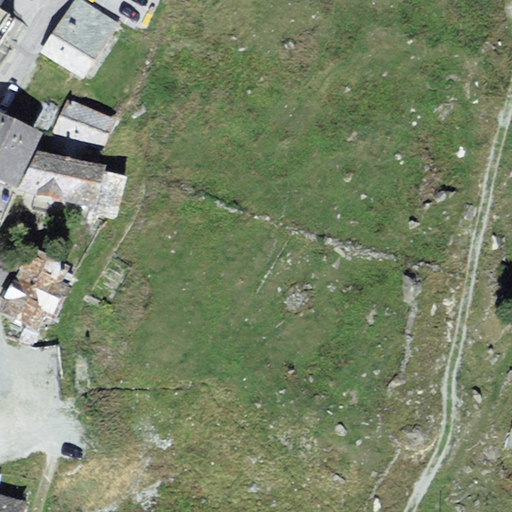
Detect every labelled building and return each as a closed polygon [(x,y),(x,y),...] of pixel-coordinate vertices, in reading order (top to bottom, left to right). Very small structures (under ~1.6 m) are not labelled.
[(114,25),(77,2),(47,52),(84,74),(114,25)] [(0,42),(13,22),(0,13),(0,42)] [(114,122),(68,101),(54,133),(100,153),(114,122)] [(0,178),(12,185),(28,152),(35,139),(0,120),(0,178)] [(115,211),(125,175),(28,152),(12,185),(115,211)] [(68,271),(35,255),(5,315),(39,332),(46,317),(59,323),(73,295),(59,288),(68,271)] [(0,300),(13,277),(0,269),(0,300)] [(0,494),(28,497),(30,476),(0,472),(0,494)] [(26,511),(28,506),(0,499),(0,511),(26,511)]
